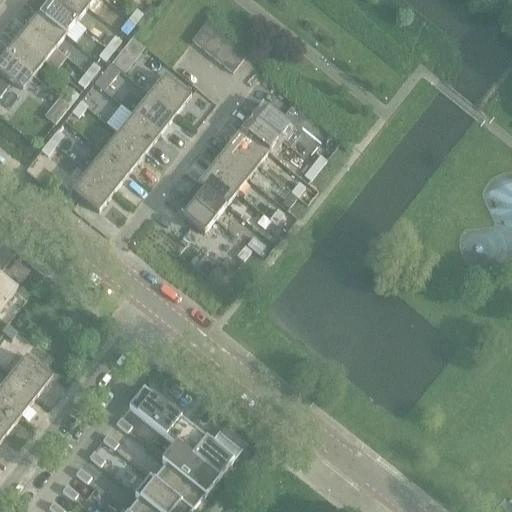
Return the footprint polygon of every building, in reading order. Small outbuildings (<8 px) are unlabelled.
[(74,0),(50,0),(49,2),(78,24),(88,11),(74,0)] [(74,0),(88,11),(97,0),(74,0)] [(49,2),(39,15),(67,38),(78,24),(49,2)] [(137,12),(129,22),(136,27),(141,31),(155,13),(147,7),(141,15),(137,12)] [(39,15),(28,29),(56,51),(67,38),(39,15)] [(128,37),(136,27),(129,22),(121,32),(128,37)] [(207,25),(193,44),(203,52),(218,33),(207,25)] [(28,29),(17,42),(45,65),(56,51),(28,29)] [(218,33),(203,52),(213,60),(228,41),(218,33)] [(116,39),(108,49),(114,54),(122,44),(116,39)] [(228,41),(213,60),(223,68),(238,49),(228,41)] [(17,42),(6,56),(35,78),(45,65),(17,42)] [(114,54),(108,49),(100,59),(106,64),(114,54)] [(238,49),(223,68),(233,76),(248,57),(238,49)] [(120,57),(113,66),(126,76),(135,64),(122,53),(120,57)] [(0,63),(0,73),(23,92),(35,78),(6,56),(0,63)] [(94,66),(87,75),(93,81),(101,71),(94,66)] [(111,67),(100,81),(110,88),(120,75),(111,67)] [(78,86),(85,91),(93,81),(87,75),(78,86)] [(165,78),(150,98),(176,119),(192,99),(165,78)] [(73,93),(65,102),(72,108),(80,98),(73,93)] [(176,119),(150,98),(134,117),(161,138),(176,119)] [(57,112),(64,117),(72,108),(65,102),(57,112)] [(81,105),(73,115),(79,120),(87,110),(81,105)] [(263,106),(252,120),(280,142),(291,128),(263,106)] [(161,138),(134,117),(119,136),(145,157),(161,138)] [(252,120),(241,133),(270,156),(280,142),(252,120)] [(241,133),(231,147),(259,169),(270,156),(241,133)] [(58,134),(50,144),(57,149),(65,139),(58,134)] [(145,157),(119,136),(104,155),(130,176),(145,157)] [(50,144),(42,154),(49,159),(57,149),(50,144)] [(231,147),(220,160),(248,183),(259,169),(231,147)] [(130,176),(104,155),(88,174),(115,196),(130,176)] [(40,157),(33,165),(40,170),(46,162),(40,157)] [(321,159),(313,168),(320,173),(327,164),(321,159)] [(220,160),(209,174),(237,196),(248,183),(220,160)] [(305,179),(311,184),(320,173),(313,168),(305,179)] [(115,196),(88,174),(72,194),(99,215),(115,196)] [(209,174),(199,187),(227,209),(237,196),(209,174)] [(299,186),(292,195),(298,201),(306,191),(299,186)] [(199,187),(188,200),(216,223),(227,209),(199,187)] [(283,206),(290,211),(298,201),(292,195),(283,206)] [(177,214),(205,237),(216,223),(188,200),(177,214)] [(278,213),(270,222),(277,227),(285,218),(278,213)] [(262,233),(269,238),(277,227),(270,222),(262,233)] [(253,243),(248,249),(255,254),(261,259),(266,253),(253,243)] [(238,259),(244,264),(252,255),(245,249),(238,259)] [(0,314),(18,292),(0,277),(0,314)] [(8,328),(3,334),(13,342),(18,336),(8,328)] [(27,359),(11,379),(37,400),(53,380),(27,359)] [(37,400),(11,379),(0,392),(0,401),(22,419),(37,400)] [(175,388),(170,394),(178,401),(183,394),(175,388)] [(189,428),(144,393),(129,411),(174,447),(189,428)] [(22,419),(0,401),(0,433),(7,439),(22,419)] [(133,430),(121,421),(117,427),(128,436),(133,430)] [(234,464),(189,428),(174,447),(176,448),(219,483),(234,464)] [(119,447),(108,438),(103,444),(114,453),(119,447)] [(219,483),(176,448),(163,464),(207,499),(219,483)] [(106,464),(94,455),(90,461),(101,470),(106,464)] [(196,511),(207,499),(163,464),(162,465),(167,469),(155,484),(150,480),(150,481),(188,511),(196,511)] [(92,481),(81,472),(76,478),(88,487),(92,481)] [(188,511),(150,481),(136,498),(154,511),(188,511)] [(79,498),(68,489),(63,495),(74,504),(79,498)] [(154,511),(136,498),(135,499),(140,502),(132,511),(154,511)]
